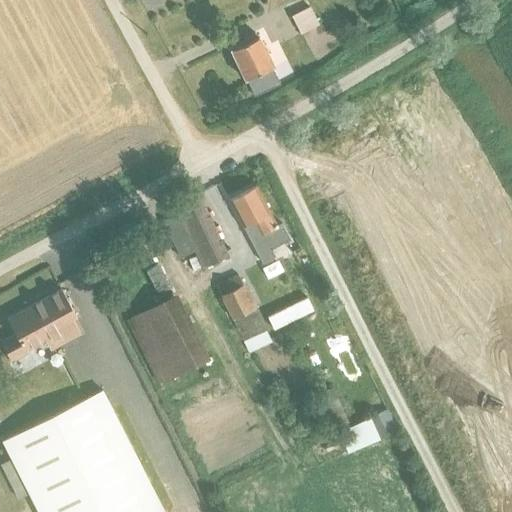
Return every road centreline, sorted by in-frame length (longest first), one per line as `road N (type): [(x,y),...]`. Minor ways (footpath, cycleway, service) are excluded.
road 1 (unclassified): [(484,0),(208,163)]
road 2 (unclassified): [(208,163),(0,276)]
road 3 (unclassified): [(208,163),(116,0)]
